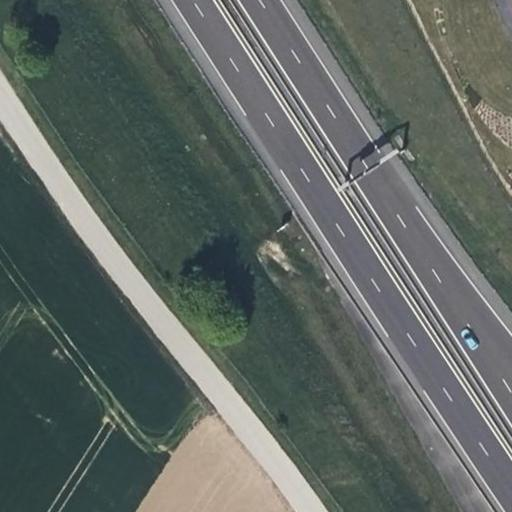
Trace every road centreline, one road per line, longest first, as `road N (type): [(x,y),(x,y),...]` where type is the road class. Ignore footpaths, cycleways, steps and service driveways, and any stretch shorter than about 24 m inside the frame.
road 1 (motorway): [(193,0),(511,489)]
road 2 (unclassified): [(0,105),(307,511)]
road 3 (motorway): [(511,383),(263,0)]
